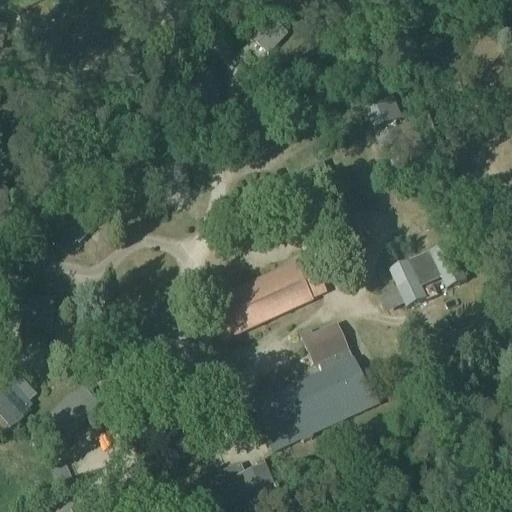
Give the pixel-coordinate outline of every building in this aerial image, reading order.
[(248,42),(267,60),(285,40),(266,22),(248,42)] [(211,93),(212,77),(189,75),(186,109),(210,111),(210,106),(217,106),(217,94),(211,93)] [(262,114),(239,124),(243,131),(236,134),(246,157),(275,144),(262,114)] [(120,139),(113,115),(80,126),(88,149),(120,139)] [(391,183),(431,167),(415,126),(375,141),(391,183)] [(13,155),(10,160),(30,173),(46,148),(20,131),(7,151),(13,155)] [(357,254),(320,169),(298,179),(299,181),(293,183),(302,204),(310,200),(337,262),(357,254)] [(147,177),(151,200),(184,193),(179,170),(147,177)] [(87,238),(84,235),(96,224),(75,205),(55,228),(78,247),(87,238)] [(449,249),(390,275),(407,312),(425,304),(419,289),(441,280),(447,294),(466,286),(449,249)] [(212,321),(204,324),(209,334),(216,331),(222,343),(310,304),(309,302),(322,296),(308,266),(295,271),(295,270),(207,309),(212,321)] [(25,334),(49,337),(52,306),(20,303),(17,327),(25,328),(25,334)] [(323,379),(251,411),(257,424),(255,425),(257,430),(259,429),(271,456),(298,444),(301,447),(311,443),(310,439),(375,411),(370,398),(366,400),(363,391),(372,388),(368,378),(359,382),(336,330),(310,341),(308,337),(299,341),(312,369),(317,367),(323,379)] [(151,348),(122,344),(123,337),(112,335),(109,359),(128,362),(127,369),(147,372),(151,348)] [(29,406),(17,393),(10,386),(0,395),(0,421),(12,434),(30,416),(28,414),(32,410),(29,406)] [(85,427),(99,418),(100,417),(83,391),(66,401),(41,426),(32,421),(24,437),(30,442),(43,449),(39,457),(54,464),(57,457),(61,459),(69,441),(85,427)] [(58,495),(73,488),(63,464),(47,470),(58,495)] [(188,511),(265,511),(278,507),(274,498),(276,497),(275,495),(284,491),(274,467),(264,472),(261,465),(254,468),(256,475),(243,480),(239,468),(222,475),(229,492),(202,504),(198,493),(184,499),(188,510),(187,510),(188,511)]
